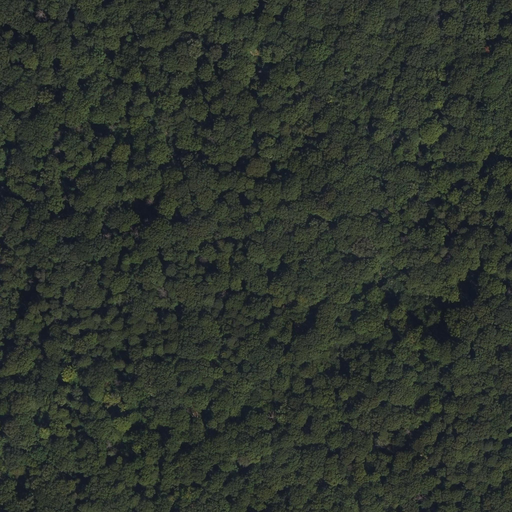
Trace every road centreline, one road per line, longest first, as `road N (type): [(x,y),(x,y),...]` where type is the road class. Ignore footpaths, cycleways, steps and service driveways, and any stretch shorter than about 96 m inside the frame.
road 1 (track): [(335,511),(282,0)]
road 2 (track): [(38,511),(310,222)]
road 3 (track): [(310,222),(511,413)]
road 4 (track): [(1,377),(120,511)]
